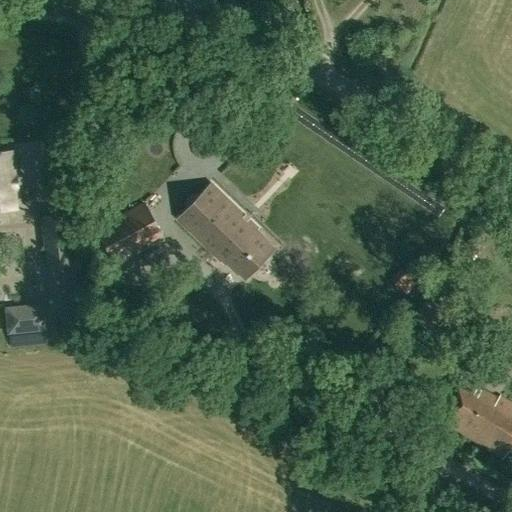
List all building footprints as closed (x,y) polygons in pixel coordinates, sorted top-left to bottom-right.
[(0,153),(0,209),(15,208),(12,176),(17,175),(14,152),(0,153)] [(258,229),(211,183),(179,219),(226,265),(229,262),(246,279),(274,250),(256,232),(258,229)] [(95,228),(113,263),(163,236),(144,202),(95,228)] [(66,214),(42,217),(48,267),(72,264),(66,214)] [(72,264),(48,267),(52,302),(79,298),(75,264),(72,264)] [(430,331),(458,300),(442,286),(414,317),(430,331)] [(43,303),(4,307),(7,334),(46,330),(43,303)] [(504,457),(511,445),(511,403),(499,396),(498,399),(461,376),(447,422),(504,457)]
